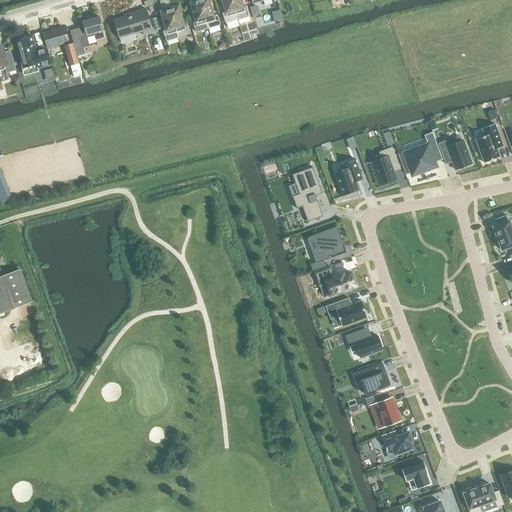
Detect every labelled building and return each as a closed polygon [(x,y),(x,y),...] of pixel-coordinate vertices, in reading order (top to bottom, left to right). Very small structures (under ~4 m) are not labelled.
[(166,41),(178,37),(167,0),(159,0),(163,10),(160,11),(166,30),(163,31),(166,41)] [(167,0),(178,37),(190,34),(187,24),(185,25),(179,5),(174,7),(172,3),(174,3),(173,0),(167,0)] [(196,32),(208,28),(199,0),(194,0),(195,0),(190,2),(196,21),(193,22),(196,32)] [(199,0),(208,28),(220,25),(217,15),(214,16),(209,0),(199,0)] [(225,23),(238,19),(231,0),(221,0),(225,12),(223,13),(225,23)] [(231,0),(238,19),(250,16),(247,6),(244,7),(241,0),(231,0)] [(153,33),(145,9),(131,13),(131,15),(114,20),(120,39),(142,32),(144,36),(153,33)] [(70,30),(75,50),(77,56),(84,54),(83,48),(89,46),(87,38),(94,36),(95,40),(104,37),(102,31),(103,31),(99,17),(83,22),(84,26),(70,30)] [(48,49),(68,43),(63,27),(43,33),(48,49)] [(36,51),(31,36),(16,40),(17,43),(15,44),(17,50),(19,49),(24,67),(36,64),(37,67),(50,64),(45,49),(36,51)] [(71,66),(78,64),(79,63),(73,43),(64,45),(70,66),(71,66)] [(0,46),(0,76),(2,76),(0,71),(5,69),(6,73),(16,70),(11,54),(6,55),(4,54),(2,46),(0,46)] [(78,64),(71,66),(69,67),(72,78),(82,75),(78,64)] [(45,81),(53,79),(50,67),(42,69),(45,81)] [(22,83),(20,77),(13,79),(15,85),(22,83)] [(484,136),(475,139),(484,163),(500,157),(496,149),(503,146),(494,123),(482,128),(484,136)] [(427,144),(404,153),(412,175),(436,166),(432,154),(439,151),(432,132),(424,135),(427,144)] [(450,137),(438,142),(446,165),(452,163),(455,171),(473,165),(464,139),(452,144),(450,137)] [(377,157),(371,159),(380,184),(398,177),(395,170),(400,168),(392,147),(375,153),(377,157)] [(359,189),(359,190),(356,182),(357,181),(356,179),(361,177),(361,180),(363,179),(362,179),(355,160),(356,160),(355,159),(342,164),(342,165),(343,164),(344,169),(333,173),(333,174),(334,173),(342,196),(359,190),(359,189)] [(312,167),(292,175),(299,194),(292,196),(297,208),(302,206),(308,222),(323,216),(315,196),(322,193),(312,167)] [(4,188),(0,177),(0,200),(0,202),(1,203),(12,199),(12,198),(10,193),(6,194),(6,193),(3,194),(1,189),(4,188)] [(496,223),(490,225),(499,249),(511,244),(511,229),(506,214),(494,219),(496,223)] [(315,262),(310,264),(312,271),(326,266),(324,260),(333,257),(337,256),(346,252),(337,226),(327,230),(329,234),(314,240),(317,250),(312,252),(315,262)] [(330,267),(314,272),(319,285),(326,282),(330,295),(339,292),(340,293),(348,290),(347,289),(356,286),(351,272),(344,275),(343,273),(333,276),(332,273),(330,268),(330,267)] [(0,313),(32,302),(20,269),(0,276),(0,313)] [(349,298),(326,306),(330,319),(331,318),(338,316),(341,325),(341,326),(367,317),(361,301),(351,304),(350,303),(348,304),(346,300),(349,299),(349,298)] [(365,329),(345,336),(349,347),(349,346),(355,344),(357,350),(360,358),(368,355),(369,356),(376,353),(375,352),(382,350),(377,336),(371,338),(368,339),(365,329)] [(382,363),(351,374),(352,375),(357,373),(357,374),(358,374),(360,380),(362,380),(364,388),(366,393),(365,393),(365,394),(390,385),(390,384),(389,385),(387,379),(388,379),(387,376),(384,377),(382,373),(384,372),(381,364),(382,364),(382,363)] [(395,396),(371,404),(380,428),(403,419),(395,396)] [(395,430),(381,435),(386,450),(387,451),(392,449),(394,454),(395,456),(396,456),(413,450),(410,442),(412,441),(408,432),(401,435),(400,435),(397,436),(395,431),(395,430)] [(403,468),(401,469),(401,470),(402,470),(406,481),(413,478),(417,488),(430,484),(423,462),(423,461),(420,462),(419,458),(402,465),(403,468)] [(511,470),(500,475),(508,497),(511,495),(511,470)] [(489,484),(463,493),(470,511),(480,511),(479,505),(494,500),(496,506),(503,504),(498,491),(493,493),(489,484)] [(449,511),(443,494),(418,503),(420,511),(461,511),(457,511),(449,511)]
